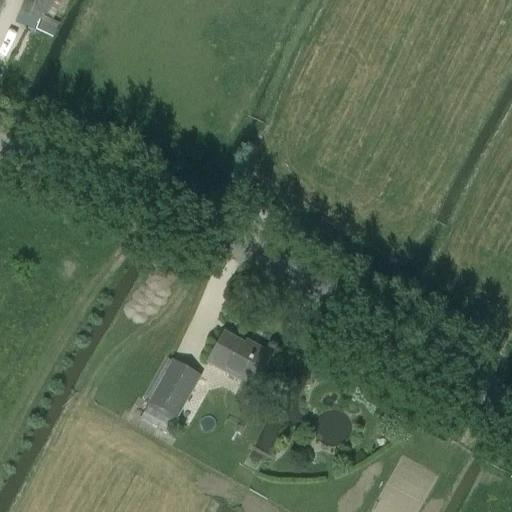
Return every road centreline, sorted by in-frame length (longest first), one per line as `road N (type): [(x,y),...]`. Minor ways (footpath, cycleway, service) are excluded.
road 1 (tertiary): [(0,140),(180,208),(303,266),(511,395)]
road 2 (track): [(0,140),(70,0)]
